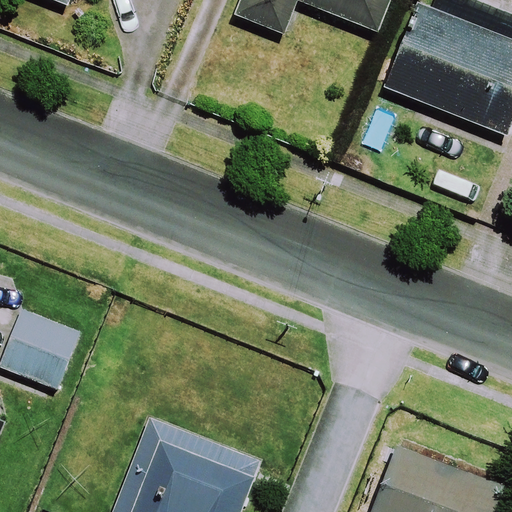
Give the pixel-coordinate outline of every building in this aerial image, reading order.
[(39,0),(65,10),(68,0),(39,0)] [(383,0),(239,0),(231,19),(279,39),(295,4),(368,35),(383,0)] [(511,106),(511,46),(419,9),(385,93),(499,139),(511,106)] [(78,336),(14,315),(0,356),(0,372),(59,392),(78,336)] [(198,364),(143,511),(280,511),(319,409),(198,364)] [(487,511),(495,491),(391,453),(369,511),(487,511)]
